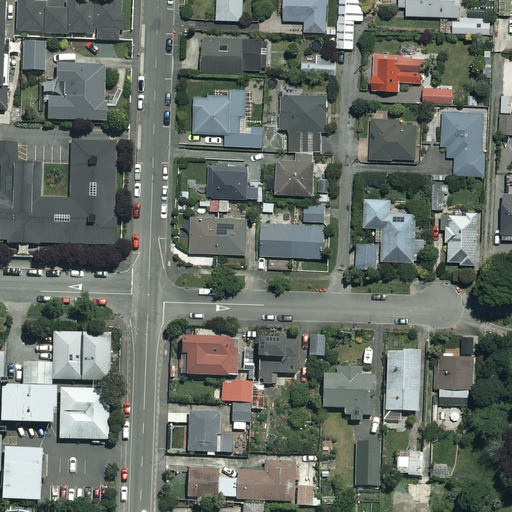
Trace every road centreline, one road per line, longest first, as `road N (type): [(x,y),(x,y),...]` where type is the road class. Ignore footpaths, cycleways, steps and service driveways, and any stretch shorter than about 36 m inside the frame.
road 1 (tertiary): [(148,296),(158,0)]
road 2 (residential): [(148,296),(443,304)]
road 3 (tertiary): [(140,511),(148,296)]
road 4 (residential): [(0,290),(148,296)]
